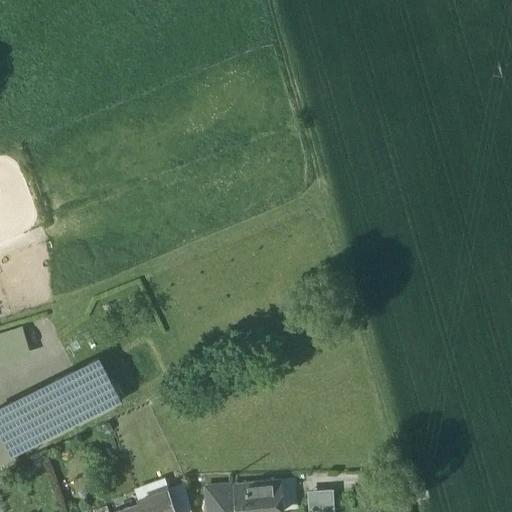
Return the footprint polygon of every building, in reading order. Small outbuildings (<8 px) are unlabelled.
[(99,359),(57,380),(78,423),(120,402),(99,359)] [(57,380),(0,407),(0,429),(13,455),(78,423),(57,380)] [(282,511),(279,480),(233,484),(233,485),(235,511),(282,511)] [(235,511),(233,485),(206,487),(207,511),(235,511)] [(307,511),(335,509),(333,486),(306,488),(307,511)] [(177,511),(169,488),(138,499),(140,503),(143,511),(177,511)] [(143,511),(140,503),(115,511),(143,511)]
